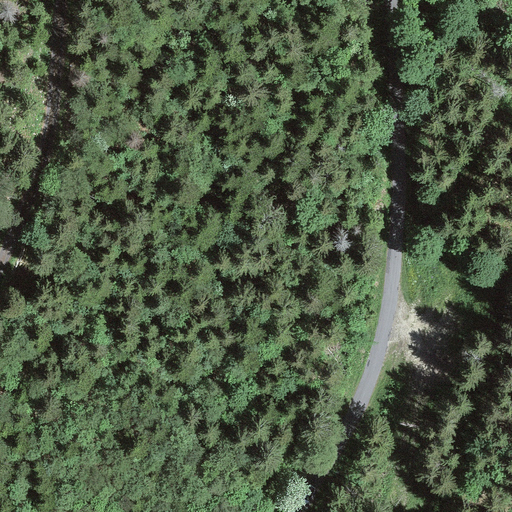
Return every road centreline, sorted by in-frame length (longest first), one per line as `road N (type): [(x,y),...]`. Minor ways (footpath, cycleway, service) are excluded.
road 1 (unclassified): [(390,0),(398,166),(389,305),(361,403),(299,511)]
road 2 (track): [(0,273),(55,116),(61,0)]
